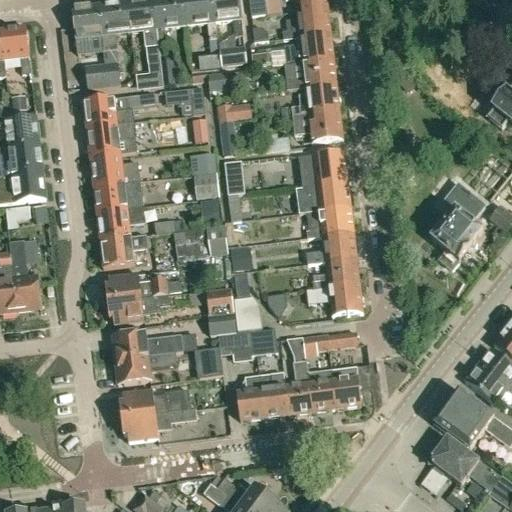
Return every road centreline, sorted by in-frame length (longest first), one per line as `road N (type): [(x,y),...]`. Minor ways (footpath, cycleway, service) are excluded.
road 1 (residential): [(390,359),(351,0)]
road 2 (residential): [(44,0),(78,341)]
road 3 (residential): [(360,471),(331,448),(94,477)]
road 4 (tertiary): [(360,471),(511,278)]
road 5 (residential): [(94,477),(78,341)]
